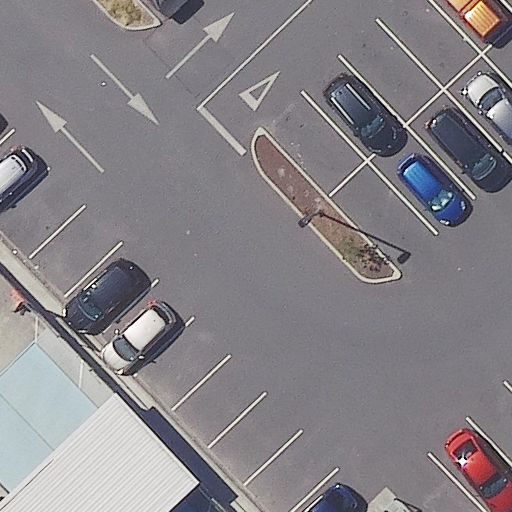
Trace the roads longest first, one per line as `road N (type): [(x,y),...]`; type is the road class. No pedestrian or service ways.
road 1 (unknown): [(135,154),(255,286),(328,330),(374,340),(416,330),(465,305),(511,261)]
road 2 (unknown): [(135,154),(291,0)]
road 3 (unknown): [(0,4),(135,154)]
